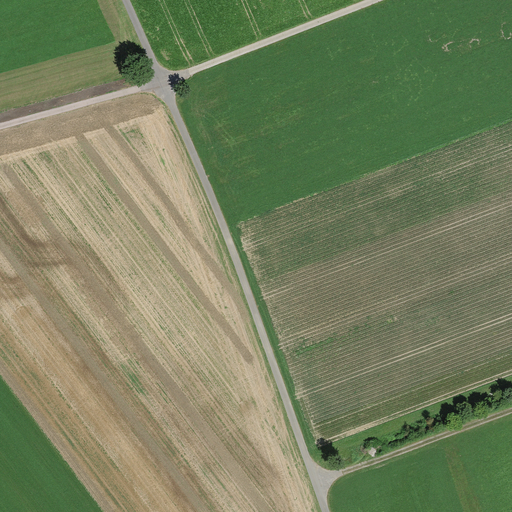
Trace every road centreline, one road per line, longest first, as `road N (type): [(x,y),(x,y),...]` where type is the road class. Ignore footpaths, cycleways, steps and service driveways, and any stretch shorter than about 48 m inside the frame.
road 1 (unclassified): [(122,0),(232,251),(324,511)]
road 2 (track): [(369,0),(158,82),(0,126)]
road 3 (track): [(314,482),(511,409)]
